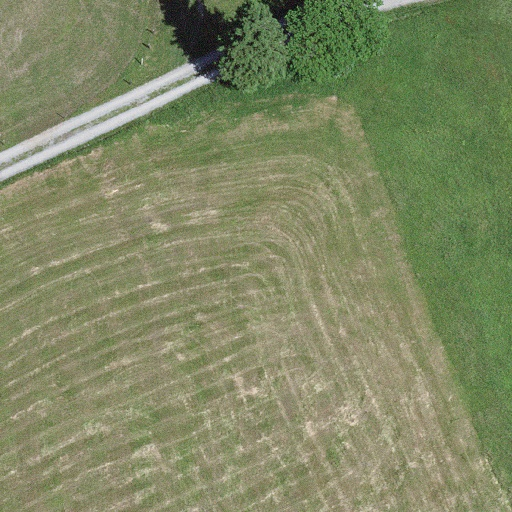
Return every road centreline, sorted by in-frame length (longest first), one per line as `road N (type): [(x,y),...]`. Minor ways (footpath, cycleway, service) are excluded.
road 1 (track): [(215,68),(0,170)]
road 2 (track): [(389,0),(215,68)]
